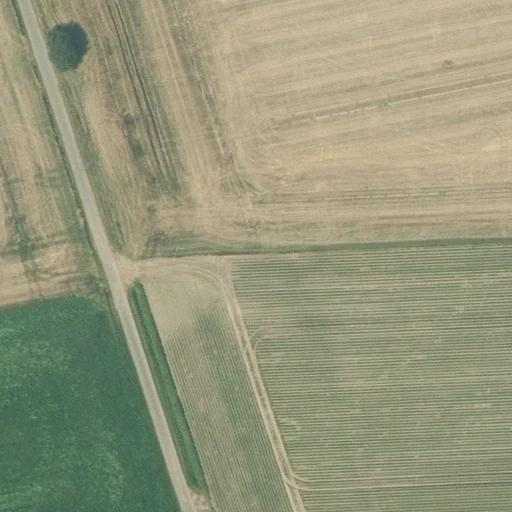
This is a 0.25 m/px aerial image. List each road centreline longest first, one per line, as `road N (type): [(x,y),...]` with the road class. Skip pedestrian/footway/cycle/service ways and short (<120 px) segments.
road 1 (unclassified): [(187,511),(23,0)]
road 2 (track): [(32,27),(116,32),(398,128)]
